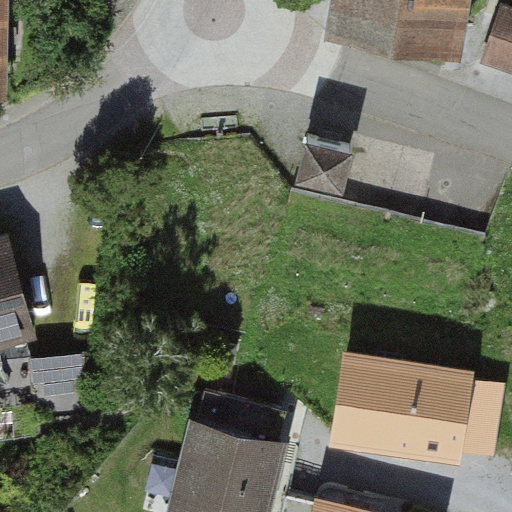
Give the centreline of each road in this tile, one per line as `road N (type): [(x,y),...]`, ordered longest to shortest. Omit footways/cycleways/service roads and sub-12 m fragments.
road 1 (residential): [(217,11),(289,49),(511,135)]
road 2 (residential): [(217,11),(159,68),(0,158)]
